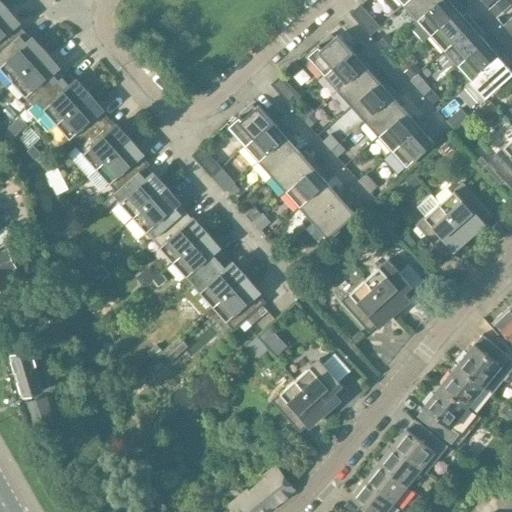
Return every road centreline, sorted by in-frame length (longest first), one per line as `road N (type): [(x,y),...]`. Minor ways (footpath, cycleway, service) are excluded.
road 1 (residential): [(287,511),(511,260)]
road 2 (residential): [(286,278),(185,161),(184,112)]
road 3 (residential): [(246,67),(369,204)]
road 4 (residential): [(329,0),(448,133)]
road 5 (residential): [(184,112),(170,106),(99,17)]
